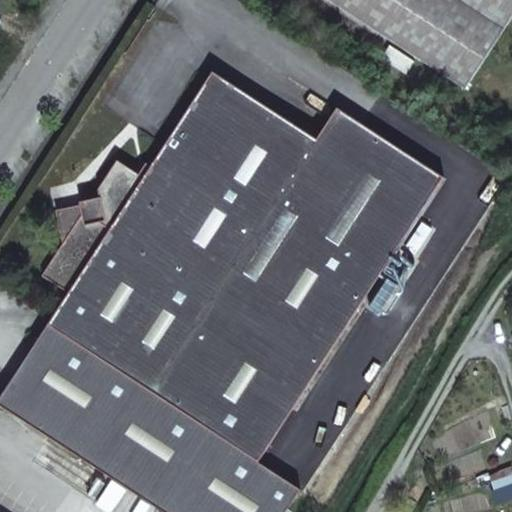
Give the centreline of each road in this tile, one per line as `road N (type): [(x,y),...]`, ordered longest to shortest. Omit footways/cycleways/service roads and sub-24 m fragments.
road 1 (track): [(338,511),(511,234)]
road 2 (track): [(365,511),(511,278)]
road 3 (residential): [(0,130),(85,0)]
